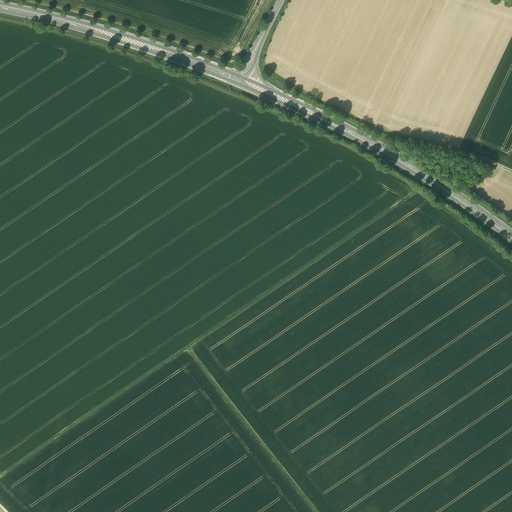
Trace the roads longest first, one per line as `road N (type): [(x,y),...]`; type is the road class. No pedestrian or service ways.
road 1 (track): [(415,189),(351,151),(163,69),(0,20)]
road 2 (track): [(187,347),(415,189)]
road 3 (primary): [(511,236),(423,172),(275,97)]
road 4 (track): [(511,172),(376,131),(279,80)]
road 5 (primary): [(239,82),(0,8)]
road 6 (track): [(0,476),(187,347)]
road 7 (track): [(187,347),(317,511)]
road 8 (track): [(415,189),(511,262)]
